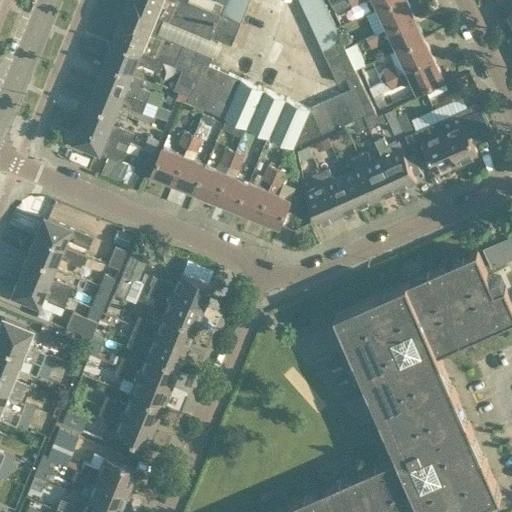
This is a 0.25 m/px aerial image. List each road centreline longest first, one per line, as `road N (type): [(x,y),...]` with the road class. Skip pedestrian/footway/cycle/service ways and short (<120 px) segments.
road 1 (residential): [(264,269),(0,159)]
road 2 (residential): [(264,269),(305,274),(511,180)]
road 3 (residential): [(163,511),(264,269)]
road 4 (tertiary): [(0,117),(47,0)]
